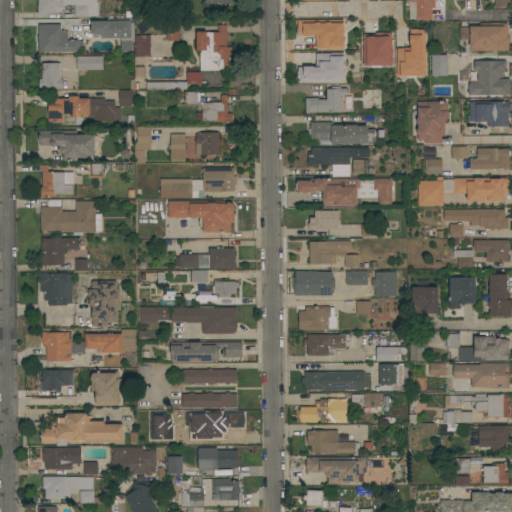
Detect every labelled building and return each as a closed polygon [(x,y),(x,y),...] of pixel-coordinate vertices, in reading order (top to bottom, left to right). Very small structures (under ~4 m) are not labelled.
[(97,0),(97,16),(74,17),(74,5),(63,5),(63,8),(56,13),(37,13),(37,5),(37,0),(97,0)] [(433,0),(434,8),(431,8),(431,20),(421,20),(415,20),(415,19),(409,19),(409,9),(409,1),(410,1),(410,0),(433,0)] [(492,0),(493,8),(510,8),(509,0),(492,0)] [(342,19),(342,48),(315,48),(315,41),(314,41),(314,35),(296,35),(295,28),(296,28),(296,20),(342,19)] [(129,20),(129,23),(133,22),(133,42),(131,42),(131,52),(120,52),(120,38),(100,38),(100,35),(94,35),(94,33),(90,34),(90,21),(129,20)] [(165,41),(165,20),(177,20),(177,29),(180,29),(180,34),(177,34),(177,35),(179,35),(179,39),(177,39),(177,42),(175,42),(175,41),(165,41)] [(507,24),(507,37),(509,37),(509,44),(508,44),(508,51),(470,51),(470,48),(468,48),(469,26),(479,26),(479,23),(507,24)] [(38,40),(37,40),(37,35),(38,35),(38,24),(60,24),(60,30),(63,30),(63,32),(67,32),(67,39),(67,40),(78,40),(78,41),(82,41),(82,50),(78,50),(78,52),(60,52),(60,53),(57,53),(57,52),(38,52),(38,40)] [(199,53),(201,53),(201,51),(196,51),(195,32),(205,32),(217,32),(217,26),(225,26),(226,48),(230,48),(230,57),(228,57),(228,69),(218,70),(199,71),(199,53)] [(425,76),(414,76),(414,78),(405,78),(405,76),(396,76),(395,48),(409,48),(409,44),(408,44),(408,35),(409,35),(409,29),(416,29),(416,30),(424,30),(425,76)] [(362,34),(375,34),(375,32),(382,32),(382,33),(390,33),(390,39),(390,46),(390,48),(391,48),(391,55),(390,55),(390,56),(391,56),(391,63),(390,63),(390,65),(380,65),(380,67),(370,67),(370,65),(362,65),(362,34)] [(149,57),(134,57),(133,36),(149,36),(149,57)] [(297,82),(297,78),(296,78),(296,71),(297,71),(297,67),(302,67),(302,66),(312,66),(312,67),(315,67),(315,53),(343,53),(343,82),(297,82)] [(447,76),(431,76),(430,55),(446,55),(447,76)] [(102,56),(102,70),(76,70),(76,56),(102,56)] [(41,63),(58,63),(58,64),(59,64),(59,79),(62,79),(62,88),(38,88),(38,79),(41,79),(41,63)] [(488,63),(488,67),(501,67),(501,88),(488,88),(488,90),(483,90),(483,88),(475,88),(475,79),(477,79),(477,72),(472,72),(472,63),(488,63)] [(186,82),(185,73),(200,72),(200,84),(186,85),(186,90),(176,90),(176,89),(145,90),(145,83),(186,82)] [(308,113),(305,113),(304,99),(317,98),(317,100),(326,100),(325,90),(330,90),(330,87),(339,87),(339,89),(346,88),(346,95),(340,95),(341,112),(308,113)] [(118,91),(130,91),(131,91),(132,102),(130,102),(131,106),(118,106),(118,91)] [(195,93),(195,105),(183,105),(183,93),(195,93)] [(68,99),(68,96),(78,96),(78,99),(104,99),(104,101),(114,102),(114,108),(120,108),(120,120),(114,120),(114,121),(92,121),(92,118),(82,118),(82,125),(75,124),(75,117),(68,117),(68,115),(61,114),(61,123),(47,123),(47,105),(53,105),(53,99),(68,99)] [(196,103),(220,103),(220,96),(226,96),(226,113),(230,113),(230,122),(201,122),(201,120),(195,120),(195,113),(196,113),(196,103)] [(424,143),(424,140),(417,140),(417,135),(416,133),(416,130),(417,128),(417,124),(415,123),(415,119),(416,118),(416,102),(446,102),(446,104),(447,104),(447,109),(446,111),(448,111),(448,118),(446,118),(446,122),(443,122),(443,136),(441,136),(441,143),(424,143)] [(508,102),(508,113),(507,113),(507,127),(487,127),(487,122),(469,122),(469,102),(508,102)] [(332,122),(332,125),(356,125),(356,126),(367,126),(367,129),(374,129),(374,143),(366,143),(366,145),(317,145),(317,140),(309,141),(309,123),(332,122)] [(150,150),(144,150),(144,161),(144,163),(134,163),(134,143),(136,143),(136,127),(150,127),(150,150)] [(39,146),(39,142),(38,142),(37,135),(39,135),(39,131),(76,130),(76,134),(77,134),(77,133),(93,133),(93,135),(94,135),(94,148),(93,148),(93,156),(88,156),(88,158),(75,158),(75,160),(63,160),(63,159),(62,159),(62,153),(59,153),(59,146),(55,146),(55,147),(52,147),(51,146),(39,146)] [(218,141),(219,141),(219,146),(218,146),(218,155),(195,155),(195,134),(200,134),(200,132),(218,132),(218,141)] [(184,161),(170,161),(170,149),(168,149),(168,145),(169,145),(169,134),(184,134),(184,161)] [(347,148),(368,148),(368,157),(348,157),(349,176),(331,177),(331,164),(321,165),(321,166),(316,166),(316,165),(311,165),(310,157),(308,157),(308,152),(310,152),(310,147),(346,147),(347,148)] [(466,147),(466,159),(450,159),(450,147),(466,147)] [(495,148),(495,149),(508,149),(508,157),(508,169),(469,169),(469,158),(476,158),(476,148),(495,148)] [(441,173),(427,174),(427,172),(424,172),(424,160),(427,160),(427,159),(441,159),(441,173)] [(352,160),(367,160),(367,175),(352,175),(352,160)] [(101,175),(89,175),(90,164),(101,164),(101,175)] [(53,195),(53,196),(41,196),(41,199),(40,199),(40,187),(41,187),(41,165),(47,165),(47,172),(72,172),(72,195),(53,195)] [(191,179),(191,180),(202,180),(202,168),(234,168),(234,176),(236,176),(236,185),(234,185),(234,191),(221,191),(220,192),(217,192),(215,192),(211,192),(210,191),(203,191),(203,198),(159,198),(159,179),(191,179)] [(506,178),(506,179),(507,181),(508,184),(506,186),(506,193),(502,193),(502,200),(466,201),(466,193),(453,193),(452,178),(506,178)] [(376,204),(390,203),(389,180),(371,180),(371,192),(376,192),(376,204)] [(416,181),(442,180),(442,205),(416,205),(416,181)] [(315,182),(323,182),(332,182),(332,186),(335,186),(335,192),(332,192),(333,201),(308,201),(308,190),(307,190),(307,183),(315,183),(315,182)] [(64,232),(64,231),(40,231),(40,207),(61,207),(61,211),(75,211),(75,201),(95,201),(95,206),(96,206),(96,210),(95,210),(95,232),(64,232)] [(223,201),(223,205),(224,204),(226,203),(228,203),(230,203),(232,204),(234,206),(234,208),(234,210),(233,211),(233,222),(228,222),(229,223),(229,229),(228,230),(228,232),(220,232),(220,231),(215,231),(215,232),(206,232),(206,231),(202,231),(202,217),(189,218),(189,217),(183,217),(168,217),(168,201),(223,201)] [(323,210),(323,211),(337,210),(338,229),(308,229),(308,223),(309,223),(309,217),(314,217),(314,210),(323,210)] [(504,210),(504,217),(507,217),(507,229),(484,229),(484,227),(479,227),(479,225),(469,225),(469,210),(504,210)] [(361,224),(373,224),(373,236),(361,237),(361,224)] [(462,224),(462,236),(448,236),(449,224),(462,224)] [(45,238),(49,238),(49,235),(55,235),(55,238),(62,238),(79,238),(79,249),(63,249),(63,265),(40,265),(40,261),(40,247),(41,247),(41,238),(45,238)] [(507,240),(507,261),(485,261),(485,252),(474,252),(474,248),(473,248),(472,240),(507,240)] [(308,242),(324,241),(350,241),(350,251),(345,251),(345,255),(358,255),(358,264),(362,264),(362,267),(344,268),(344,255),(334,255),(334,264),(309,264),(308,242)] [(217,248),(217,247),(221,247),(221,248),(234,248),(234,268),(179,268),(179,254),(208,254),(208,248),(217,248)] [(472,250),(472,257),(473,257),(473,268),(472,268),(472,269),(457,269),(456,257),(452,257),(452,250),(472,250)] [(87,259),(87,271),(74,271),(74,259),(87,259)] [(207,270),(207,283),(190,283),(190,270),(207,270)] [(366,271),(366,285),(345,285),(346,271),(366,271)] [(316,272),(331,272),(331,279),(334,279),(334,288),(331,288),(331,295),(294,295),(294,272),(316,272)] [(65,273),(66,305),(48,306),(48,300),(43,300),(43,292),(39,292),(39,285),(39,273),(65,273)] [(506,274),(506,292),(507,292),(508,292),(509,294),(509,295),(509,296),(508,297),(506,298),(506,300),(510,300),(510,316),(489,316),(488,274),(506,274)] [(474,277),(474,304),(461,304),(461,303),(458,303),(458,305),(457,305),(457,307),(448,307),(448,278),(474,277)] [(213,282),(213,280),(220,279),(220,281),(221,281),(221,280),(222,280),(223,280),(226,280),(228,281),(235,281),(235,282),(238,282),(238,287),(235,287),(235,294),(228,294),(229,297),(218,297),(218,294),(213,294),(212,294),(211,286),(213,286),(213,282)] [(116,326),(116,282),(88,283),(89,326),(116,326)] [(437,314),(423,314),(423,312),(421,312),(421,315),(419,315),(417,317),(414,317),(412,315),(411,315),(411,287),(437,287),(437,314)] [(369,301),(370,314),(355,315),(355,301),(369,301)] [(196,306),(212,306),(212,307),(236,307),(236,328),(233,328),(233,332),(233,333),(201,334),(201,323),(185,323),(185,322),(170,322),(170,307),(185,307),(185,308),(196,308),(196,306)] [(157,324),(139,324),(139,307),(168,307),(168,320),(157,320),(157,324)] [(329,307),(329,308),(333,308),(333,316),(335,316),(335,329),(328,329),(328,330),(325,330),(325,331),(323,331),(323,329),(298,330),(298,311),(304,311),(304,307),(329,307)] [(120,334),(120,329),(134,329),(134,353),(101,353),(101,352),(98,349),(84,349),(84,334),(120,334)] [(45,346),(41,346),(41,332),(46,332),(46,333),(68,332),(68,340),(71,340),(71,349),(70,349),(70,355),(70,361),(45,361),(45,346)] [(409,332),(423,332),(423,340),(427,340),(427,348),(423,348),(423,361),(409,361),(409,332)] [(345,348),(333,348),(333,355),(327,355),(327,356),(306,356),(306,345),(303,345),(303,339),(306,339),(306,334),(328,334),(328,335),(344,335),(345,348)] [(459,334),(459,347),(473,347),(473,337),(492,337),(494,338),(494,339),(505,339),(507,341),(507,360),(484,360),(484,361),(458,361),(458,348),(445,348),(445,334),(459,334)] [(224,357),(224,347),(217,347),(217,360),(169,361),(169,343),(241,342),(241,357),(224,357)] [(400,347),(400,361),(375,361),(375,347),(400,347)] [(429,363),(444,364),(444,376),(439,376),(438,378),(435,378),(435,376),(428,376),(429,363)] [(479,364),(479,363),(508,363),(508,372),(504,372),(504,373),(508,373),(509,379),(508,379),(508,388),(486,388),(486,387),(470,387),(470,378),(452,379),(452,365),(479,364)] [(392,364),(392,365),(399,365),(398,384),(391,384),(391,391),(378,391),(378,384),(378,364),(392,364)] [(188,369),(192,369),(192,370),(206,370),(206,369),(210,369),(210,370),(225,370),(225,369),(228,369),(228,370),(236,370),(236,383),(229,383),(229,384),(225,384),(225,383),(211,383),(211,384),(207,384),(207,383),(193,383),(193,384),(189,384),(189,383),(181,383),(181,369),(188,369)] [(41,390),(41,381),(42,381),(41,377),(41,374),(41,370),(59,370),(63,370),(63,372),(73,372),(73,385),(63,385),(63,386),(60,386),(60,387),(61,387),(61,389),(60,389),(60,390),(59,392),(55,392),(54,390),(41,390)] [(118,371),(118,379),(122,379),(122,393),(118,393),(118,405),(94,405),(94,391),(90,391),(90,376),(91,374),(91,371),(118,371)] [(363,371),(363,372),(365,372),(365,376),(370,376),(370,388),(363,388),(363,390),(343,390),(343,391),(323,391),(323,390),(304,390),(304,384),(301,384),(301,378),(303,378),(303,372),(363,371)] [(188,394),(188,393),(193,393),(193,394),(207,394),(207,393),(211,393),(211,394),(225,394),(225,393),(229,392),(229,394),(236,394),(236,407),(228,407),(228,408),(225,408),(225,407),(210,408),(207,408),(207,407),(192,407),(192,408),(189,408),(189,407),(181,407),(181,394),(188,394)] [(363,394),(363,393),(380,393),(380,394),(382,394),(382,402),(387,401),(387,408),(380,408),(380,413),(363,413),(363,411),(361,411),(361,409),(363,409),(363,406),(351,406),(351,394),(363,394)] [(473,395),(473,394),(485,394),(485,402),(486,402),(486,395),(507,394),(507,404),(506,404),(507,417),(486,418),(486,412),(476,412),(474,410),(474,404),(470,405),(470,402),(444,403),(443,396),(473,395)] [(341,399),(341,423),(319,423),(319,417),(315,417),(315,401),(319,401),(319,399),(341,399)] [(471,423),(437,423),(437,420),(442,420),(442,411),(471,412),(471,423)] [(69,443),(69,440),(67,440),(68,442),(65,442),(65,445),(56,445),(56,441),(54,441),(54,443),(40,443),(40,429),(50,429),(44,425),(48,420),(54,424),(55,418),(59,418),(59,416),(65,416),(65,413),(85,413),(85,416),(89,416),(89,421),(91,421),(104,421),(104,424),(122,424),(122,442),(69,443)] [(226,414),(231,414),(231,415),(232,415),(232,420),(236,420),(236,432),(232,432),(232,436),(219,437),(219,436),(213,436),(212,416),(226,415),(226,414)] [(485,426),(485,424),(488,424),(488,426),(507,426),(507,442),(505,442),(505,447),(502,447),(502,453),(490,453),(490,447),(477,447),(477,426),(485,426)] [(337,430),(337,442),(354,442),(354,443),(358,443),(358,453),(355,453),(335,453),(334,453),(326,453),(319,453),(319,454),(316,454),(316,453),(310,453),(310,446),(307,446),(307,441),(306,441),(306,431),(326,431),(326,430),(337,430)] [(71,464),(71,470),(62,470),(62,469),(45,469),(45,462),(42,462),(42,448),(63,448),(72,448),(72,446),(77,446),(77,448),(78,448),(78,464),(71,464)] [(142,447),(142,451),(155,451),(155,447),(163,447),(164,460),(155,461),(155,466),(154,466),(154,473),(150,473),(150,476),(145,476),(145,474),(143,474),(113,475),(113,447),(142,447)] [(216,448),(216,450),(236,450),(237,467),(216,468),(217,470),(197,470),(197,448),(216,448)] [(181,474),(166,474),(166,457),(181,456),(181,474)] [(364,457),(364,468),(362,468),(362,474),(358,474),(358,482),(348,482),(348,484),(340,484),(327,484),(327,478),(325,478),(325,473),(306,473),(306,469),(305,469),(305,461),(306,461),(306,458),(364,457)] [(468,473),(452,474),(451,459),(468,458),(468,473)] [(364,459),(357,459),(358,485),(382,484),(382,466),(364,467),(364,459)] [(82,462),(96,462),(96,474),(82,474),(82,462)] [(482,466),(494,466),(494,464),(504,463),(504,472),(507,472),(507,484),(498,484),(498,483),(482,483),(482,466)] [(65,476),(65,477),(92,477),(92,489),(78,489),(78,491),(77,491),(77,493),(69,494),(69,498),(44,498),(44,489),(42,489),(42,476),(65,476)] [(468,486),(454,486),(454,476),(468,476),(468,486)] [(230,478),(230,481),(238,481),(238,489),(239,489),(239,493),(238,493),(238,500),(219,500),(219,494),(214,494),(214,491),(203,491),(203,506),(181,507),(180,493),(187,493),(187,495),(189,495),(189,487),(203,488),(203,486),(201,486),(201,479),(230,478)] [(157,511),(131,511),(130,509),(131,509),(124,496),(130,493),(133,483),(149,488),(147,493),(157,511)] [(93,490),(93,497),(101,497),(101,504),(92,504),(92,503),(79,503),(79,491),(93,490)] [(322,490),(322,497),(323,497),(323,501),(326,501),(326,507),(305,506),(305,501),(302,500),(303,495),(305,496),(306,490),(322,490)] [(511,511),(439,511),(439,506),(443,506),(443,505),(445,505),(445,504),(448,504),(448,503),(466,503),(466,501),(478,501),(478,495),(492,495),(492,496),(496,496),(496,495),(508,495),(508,496),(511,496),(511,511)]
